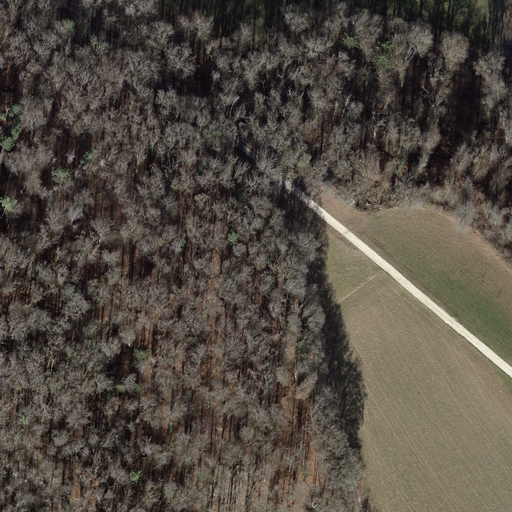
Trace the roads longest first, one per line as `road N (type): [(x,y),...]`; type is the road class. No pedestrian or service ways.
road 1 (track): [(55,0),(511,370)]
road 2 (track): [(329,370),(301,360),(280,339),(210,235),(77,130),(33,111)]
road 3 (track): [(360,511),(286,183)]
